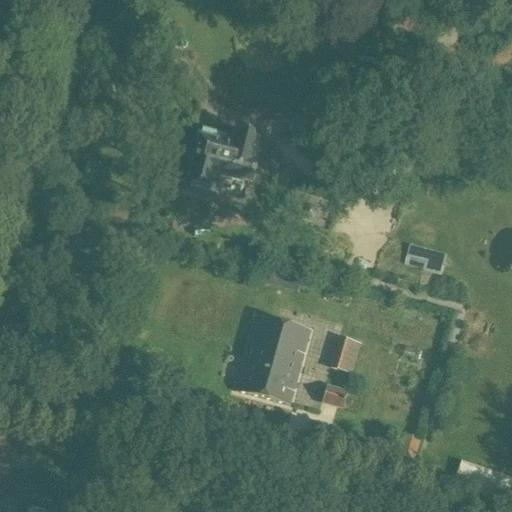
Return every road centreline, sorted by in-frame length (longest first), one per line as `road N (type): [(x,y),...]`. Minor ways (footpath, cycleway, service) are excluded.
road 1 (track): [(0,401),(189,435),(411,511)]
road 2 (track): [(266,126),(293,159),(337,188),(374,193),(401,159),(410,97),(400,76)]
road 3 (track): [(511,209),(398,235),(377,222),(368,195)]
